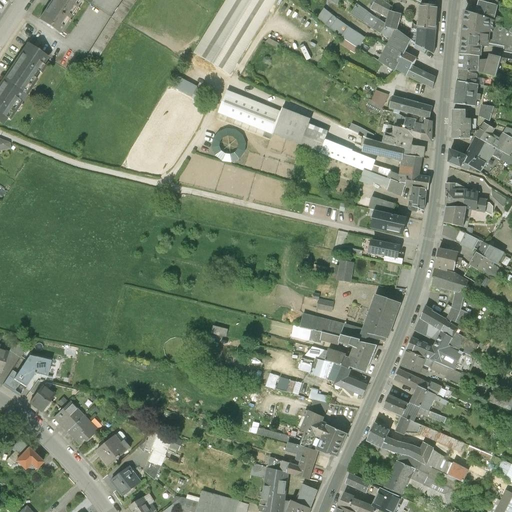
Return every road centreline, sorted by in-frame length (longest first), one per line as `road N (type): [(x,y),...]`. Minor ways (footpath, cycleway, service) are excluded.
road 1 (tertiary): [(455,0),(431,243),(327,511)]
road 2 (track): [(431,243),(154,181),(0,130)]
road 3 (tertiary): [(111,511),(45,433),(0,399)]
